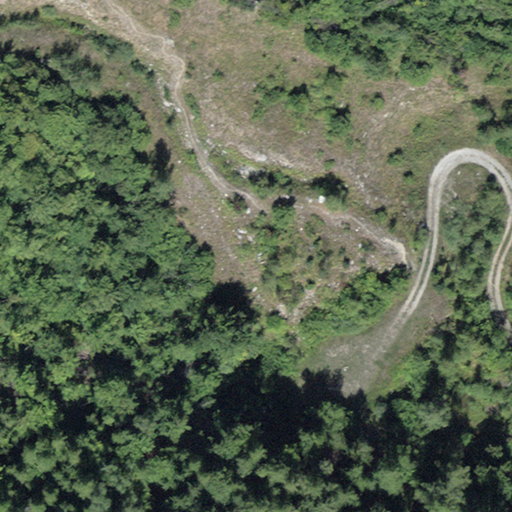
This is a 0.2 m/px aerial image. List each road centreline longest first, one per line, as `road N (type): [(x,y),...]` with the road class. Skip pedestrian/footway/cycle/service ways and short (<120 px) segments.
road 1 (track): [(511,201),(485,159),(444,162),(421,279),(384,340)]
road 2 (track): [(511,341),(493,305),(495,271),(511,226)]
